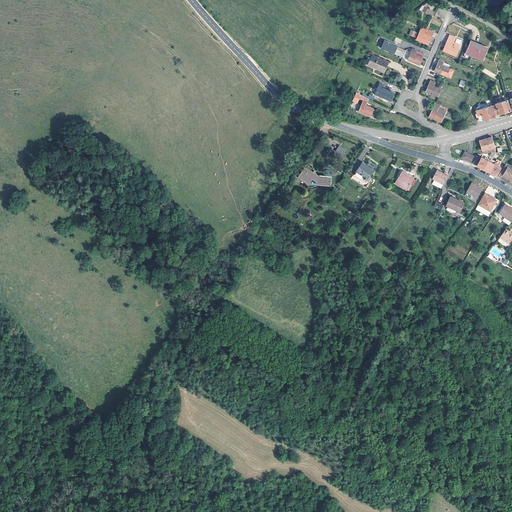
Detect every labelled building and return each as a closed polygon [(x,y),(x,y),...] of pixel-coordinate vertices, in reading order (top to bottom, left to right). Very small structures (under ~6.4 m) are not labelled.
[(424,30),(420,28),(419,32),(418,32),(415,39),(427,44),(432,32),(425,29),(424,30)] [(455,37),(449,34),(442,50),(454,55),(457,47),(455,47),(456,43),(454,42),(455,37)] [(384,39),(380,48),(398,55),(401,48),(396,46),(397,45),(384,39)] [(488,48),(470,40),(465,53),(483,60),(488,48)] [(423,54),(412,49),(410,52),(407,59),(419,64),(423,54)] [(387,61),(375,56),(369,66),(382,71),(387,61)] [(442,61),(439,60),(437,64),(434,71),(450,77),(453,70),(447,68),(449,65),(442,62),(442,61)] [(434,82),(430,80),(429,84),(428,84),(425,91),(437,96),(440,89),(432,86),(434,82)] [(383,85),(380,83),(378,87),(375,94),(390,101),(393,93),(382,89),(383,85)] [(367,98),(355,92),(353,97),(358,98),(363,101),(362,104),(361,104),(358,112),(370,116),(373,108),(370,107),(371,104),(367,102),(368,99),(367,98)] [(489,100),(491,106),(494,115),(510,110),(507,100),(496,103),(494,99),(489,100)] [(440,105),(435,103),(432,110),(431,109),(429,117),(441,122),(445,111),(439,107),(440,105)] [(495,116),(494,115),(491,106),(485,108),(489,118),(495,116)] [(479,121),(489,118),(485,108),(475,111),(477,116),(476,117),(476,118),(478,118),(479,121)] [(494,147),(491,137),(479,140),(482,150),(483,150),(484,152),(490,152),(495,152),(493,147),(494,147)] [(342,150),(337,146),(333,152),(339,156),(342,150)] [(474,157),(464,151),(460,157),(470,163),(474,157)] [(473,164),(475,165),(476,166),(480,158),(476,155),(474,159),(471,164),(473,164)] [(476,166),(483,169),(488,161),(488,160),(481,157),(480,158),(476,166)] [(494,164),(489,172),(496,176),(500,167),(498,166),(500,161),(496,159),(494,164)] [(372,167),(361,160),(355,169),(363,174),(362,176),(367,179),(370,174),(369,173),(372,167)] [(483,169),(489,172),(494,164),(488,160),(488,161),(483,169)] [(511,180),(511,169),(505,165),(500,174),(511,181),(511,180)] [(315,177),(302,168),(295,178),(305,184),(308,179),(314,180),(313,185),(328,186),(329,178),(315,177)] [(413,178),(399,170),(393,182),(404,188),(407,182),(410,184),(413,178)] [(447,176),(436,170),(431,179),(442,185),(447,176)] [(482,188),(471,182),(466,191),(476,197),(482,188)] [(495,200),(485,194),(478,205),(489,211),(495,200)] [(458,201),(450,197),(445,206),(459,214),(464,205),(458,201)] [(511,219),(511,208),(505,204),(499,212),(503,216),(511,221),(511,219)] [(508,232),(505,229),(499,238),(508,244),(511,238),(511,235),(508,233),(508,232)]
